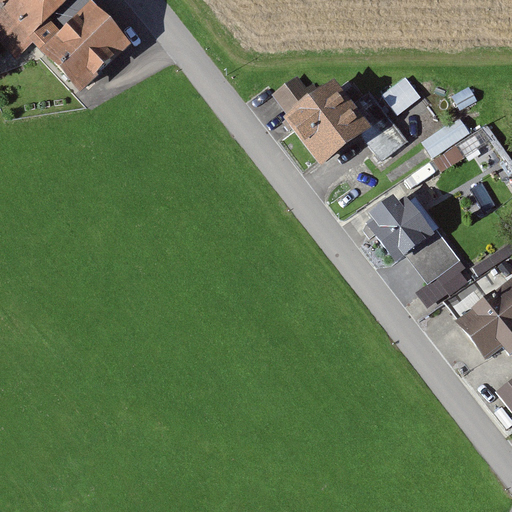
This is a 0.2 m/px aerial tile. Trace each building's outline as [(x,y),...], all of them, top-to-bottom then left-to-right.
[(0,0),(0,54),(14,69),(37,47),(92,105),(142,57),(86,0),(0,0)] [(272,96),(288,117),(314,98),(298,77),(272,96)] [(406,79),(382,97),(398,118),(422,100),(406,79)] [(283,121),(321,169),(362,138),(372,131),(353,105),(335,81),(314,98),(288,117),(283,121)] [(362,138),(380,162),(407,142),(370,93),(353,105),(372,131),(362,138)] [(433,158),(472,135),(463,120),(424,143),(433,158)] [(477,137),(435,157),(442,172),(484,153),(477,137)] [(369,216),(373,222),(367,227),(396,265),(405,257),(434,235),(433,234),(405,197),(399,202),(394,196),(369,216)] [(434,235),(405,257),(428,287),(461,262),(437,231),(433,234),(434,235)] [(511,279),(456,323),(487,362),(503,349),(509,357),(511,355),(511,279)] [(511,379),(495,393),(511,413),(511,379)]
